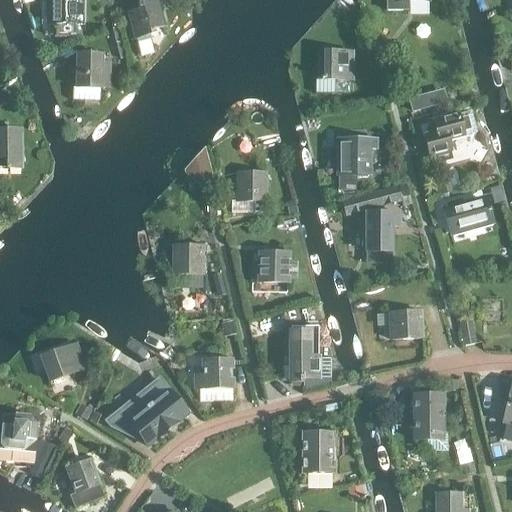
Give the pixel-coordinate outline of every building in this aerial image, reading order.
[(52,0),(52,26),(82,26),(81,0),(52,0)] [(386,0),(387,12),(408,12),(408,3),(428,3),(428,0),(386,0)] [(153,32),(164,29),(157,1),(138,6),(139,11),(127,14),(135,42),(154,37),(153,32)] [(350,95),(350,54),(331,54),(331,49),(322,48),(322,81),(316,81),(316,95),(350,95)] [(109,90),(109,73),(101,73),(101,57),(78,57),(77,90),(101,91),(101,90),(109,90)] [(406,107),(409,118),(429,113),(426,102),(406,107)] [(434,122),(435,126),(430,127),(427,131),(429,136),(425,137),(430,158),(435,156),(437,164),(452,160),(450,152),(451,152),(448,141),(476,134),(471,113),(434,122)] [(0,170),(20,171),(20,132),(0,131),(0,170)] [(344,157),(339,157),(339,177),(339,192),(355,192),(355,177),(369,177),(369,150),(376,150),(375,141),(369,141),(344,141),(344,157)] [(265,203),(266,175),(238,175),(237,203),(265,203)] [(440,197),(452,194),(448,182),(437,185),(440,197)] [(502,183),(487,187),(489,195),(504,192),(502,183)] [(452,232),(490,222),(485,203),(465,208),(463,200),(444,205),(452,232)] [(366,215),(366,264),(391,264),(391,263),(391,228),(399,227),(398,215),(366,215)] [(201,289),(201,273),(202,249),(174,248),(173,276),(167,276),(167,289),(201,289)] [(260,255),(259,273),(252,273),(252,283),(288,284),(289,273),(288,273),(288,256),(260,255)] [(390,341),(420,340),(420,314),(389,315),(390,341)] [(460,323),(464,347),(476,345),(472,321),(460,323)] [(310,334),(290,334),(290,345),(290,383),(303,383),(303,389),(306,389),(305,392),(330,386),(330,379),(330,360),(319,360),(319,358),(310,358),(310,345),(310,334)] [(50,383),(85,371),(76,346),(41,359),(50,383)] [(199,402),(232,402),(231,362),(203,362),(204,390),(199,391),(199,402)] [(159,381),(107,423),(111,428),(136,440),(139,437),(147,448),(187,416),(159,381)] [(506,424),(502,442),(511,443),(511,386),(509,400),(511,401),(510,408),(507,408),(503,423),(506,424)] [(415,397),(415,442),(428,442),(428,451),(447,451),(447,434),(442,434),(441,397),(415,397)] [(0,430),(0,450),(11,451),(23,453),(23,452),(27,453),(36,446),(36,442),(38,426),(35,426),(30,421),(31,418),(15,416),(3,415),(2,426),(2,430),(0,430)] [(67,432),(60,442),(65,445),(71,435),(67,432)] [(313,435),(313,440),(303,440),(303,475),(307,475),(307,486),(333,486),(333,435),(313,435)] [(295,454),(294,438),(283,438),(283,455),(295,454)] [(44,446),(34,468),(42,472),(53,450),(44,446)] [(103,499),(90,462),(67,471),(76,495),(69,497),(74,510),(103,499)] [(362,487),(350,489),(352,500),(364,497),(362,487)] [(436,511),(468,511),(468,510),(461,511),(461,494),(436,495),(436,511)]
